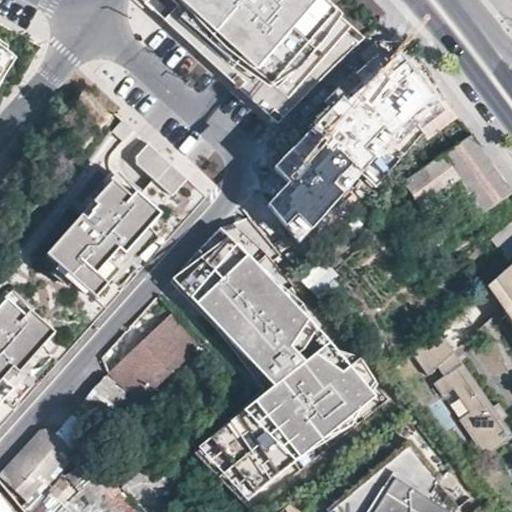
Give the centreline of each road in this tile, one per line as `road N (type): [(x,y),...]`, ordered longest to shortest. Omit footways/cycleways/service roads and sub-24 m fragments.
road 1 (residential): [(0,450),(242,175),(238,152),(217,127),(99,21)]
road 2 (primary): [(419,0),(511,122)]
road 3 (residential): [(9,126),(99,21)]
